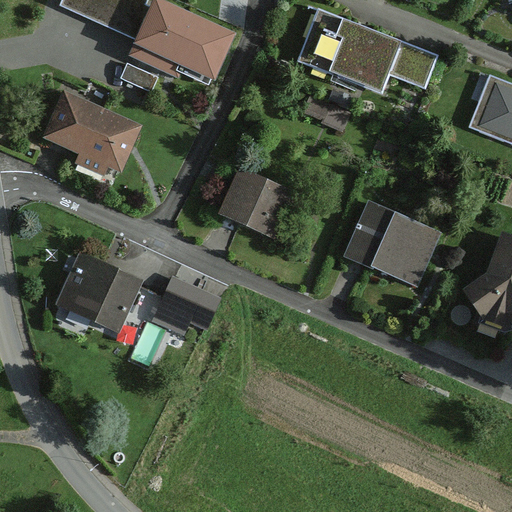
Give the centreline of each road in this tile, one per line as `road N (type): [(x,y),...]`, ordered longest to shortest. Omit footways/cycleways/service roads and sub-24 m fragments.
road 1 (residential): [(511,394),(155,238)]
road 2 (residential): [(155,238),(261,0)]
road 3 (residential): [(112,511),(36,412),(0,308)]
road 4 (residential): [(356,0),(511,59)]
road 5 (residential): [(155,238),(50,190),(0,189)]
